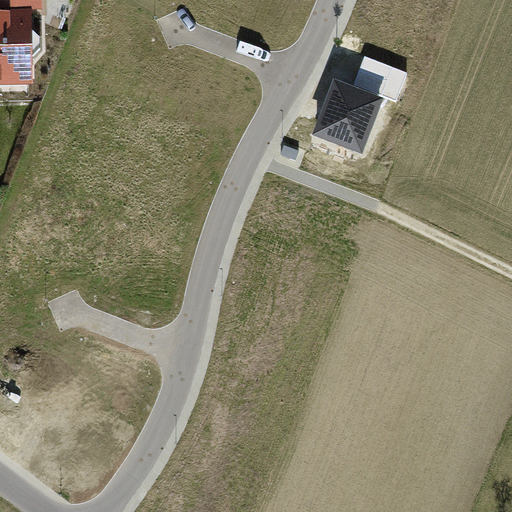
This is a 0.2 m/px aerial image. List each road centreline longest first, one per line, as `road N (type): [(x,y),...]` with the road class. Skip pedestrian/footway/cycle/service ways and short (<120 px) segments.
road 1 (residential): [(111,511),(177,395),(224,212),(332,0)]
road 2 (track): [(511,272),(251,156)]
